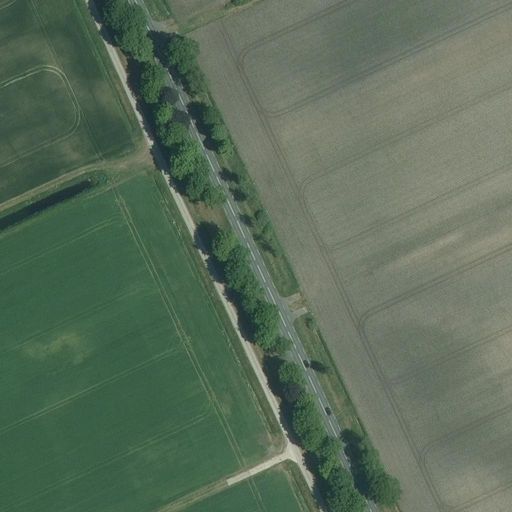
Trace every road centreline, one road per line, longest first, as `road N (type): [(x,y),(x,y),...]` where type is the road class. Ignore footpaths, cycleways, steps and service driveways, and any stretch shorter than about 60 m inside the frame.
road 1 (primary): [(369,511),(133,0)]
road 2 (unclassified): [(323,511),(87,0)]
